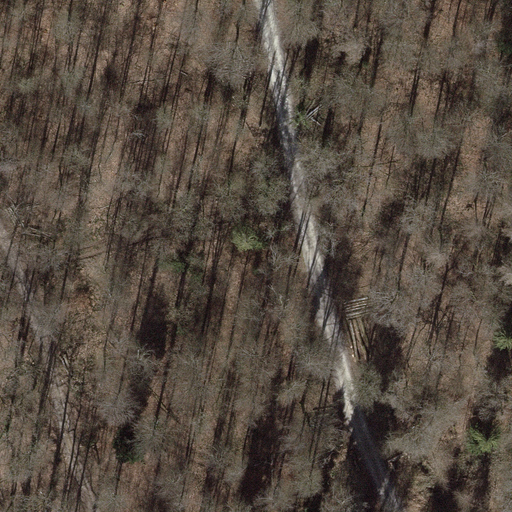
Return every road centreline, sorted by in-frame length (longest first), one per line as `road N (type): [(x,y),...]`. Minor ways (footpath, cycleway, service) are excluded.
road 1 (track): [(266,0),(332,364),(399,511)]
road 2 (track): [(92,511),(34,305),(0,232)]
